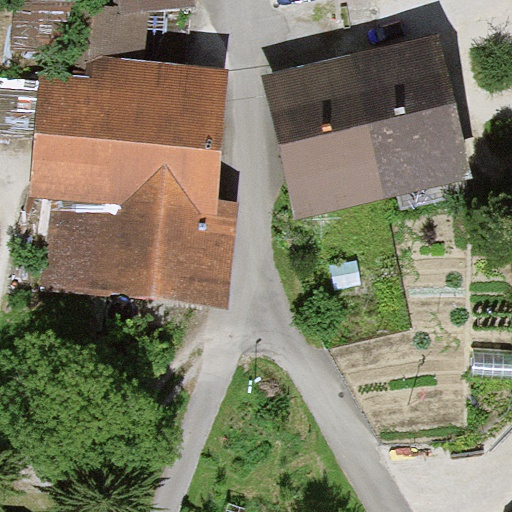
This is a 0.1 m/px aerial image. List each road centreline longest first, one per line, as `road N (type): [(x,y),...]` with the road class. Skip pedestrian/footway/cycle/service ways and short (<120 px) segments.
road 1 (unclassified): [(235,0),(253,122),(252,305)]
road 2 (unclassified): [(252,305),(300,348),(390,511)]
road 3 (unclassified): [(252,305),(180,456)]
